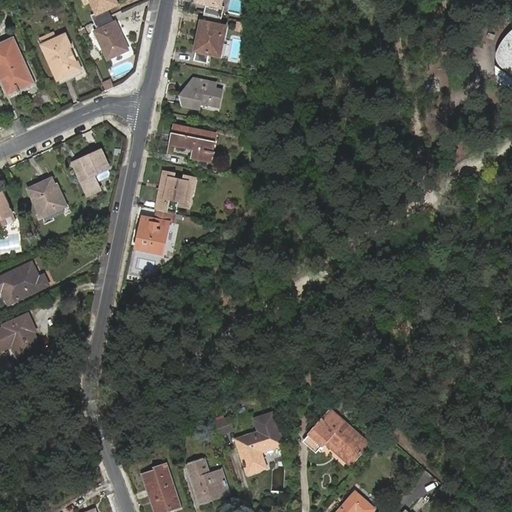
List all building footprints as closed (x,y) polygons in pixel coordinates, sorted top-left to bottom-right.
[(98,22),(112,16),(109,10),(119,5),(116,0),(91,0),(98,15),(95,16),(98,22)] [(207,5),(206,14),(224,18),(226,8),(221,7),(222,0),(198,0),(198,3),(207,5)] [(224,18),(206,14),(197,52),(209,54),(221,57),(227,29),(222,28),(224,18)] [(115,23),(112,16),(98,22),(101,30),(97,32),(109,58),(128,50),(117,22),(115,23)] [(511,31),(503,39),(495,55),(507,75),(511,78),(511,31)] [(44,47),(59,80),(72,74),(79,71),(81,75),(83,79),(89,76),(73,42),(69,44),(66,37),(44,47)] [(0,55),(7,70),(1,73),(10,94),(18,90),(19,93),(22,92),(21,89),(31,84),(23,66),(25,64),(14,40),(0,46),(0,55)] [(209,54),(197,52),(196,61),(207,63),(209,54)] [(34,83),(25,64),(23,66),(31,84),(34,83)] [(195,80),(188,89),(197,92),(200,82),(195,80)] [(197,92),(188,89),(182,97),(186,98),(184,106),(201,110),(202,103),(212,105),(214,97),(219,100),(216,86),(200,82),(197,92)] [(211,153),(214,136),(175,127),(172,145),(195,151),(193,159),(205,161),(207,153),(214,155),(216,156),(216,154),(214,153),(211,153)] [(74,164),(88,196),(101,191),(95,176),(109,169),(101,152),(74,164)] [(212,163),(214,155),(207,153),(205,161),(212,163)] [(165,174),(158,211),(172,215),(176,215),(178,205),(190,208),(195,181),(165,174)] [(29,191),(43,223),(66,213),(51,180),(29,191)] [(0,220),(13,215),(3,193),(0,194),(0,220)] [(172,215),(158,211),(156,221),(144,218),(142,228),(145,229),(141,249),(160,253),(162,243),(166,244),(172,215)] [(9,286),(16,300),(48,284),(44,275),(38,277),(32,263),(0,278),(0,290),(2,289),(9,286)] [(9,304),(16,300),(9,286),(2,289),(9,304)] [(33,332),(35,331),(28,316),(5,327),(6,329),(0,331),(0,347),(12,342),(13,346),(19,359),(41,349),(33,332)] [(0,351),(13,346),(12,342),(0,347),(0,351)] [(331,411),(306,439),(319,451),(327,442),(352,464),(367,446),(336,418),(337,416),(331,411)] [(253,420),(258,434),(238,440),(249,473),(266,468),(261,452),(283,445),(278,428),(273,413),(253,420)] [(229,416),(216,421),(221,435),(234,430),(229,416)] [(188,464),(203,506),(212,503),(211,499),(229,493),(227,486),(229,485),(227,480),(225,481),(223,472),(207,477),(205,470),(208,469),(205,459),(188,464)] [(172,507),(180,504),(166,463),(152,468),(153,470),(142,474),(155,511),(168,511),(173,510),(172,507)] [(412,494),(429,503),(440,483),(423,473),(412,494)] [(356,492),(338,511),(372,511),(375,509),(356,492)]
